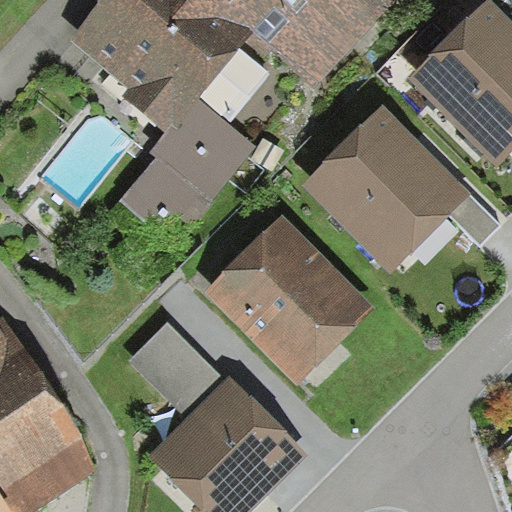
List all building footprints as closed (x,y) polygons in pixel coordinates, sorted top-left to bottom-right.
[(114,0),(74,49),(176,134),(121,199),(169,240),(245,150),(204,116),(254,56),(318,109),(410,0),(114,0)] [(499,143),(511,129),(511,29),(494,12),(431,74),(499,143)] [(392,249),(455,186),(387,118),(324,181),(392,249)] [(485,241),(506,220),(464,178),(443,199),(485,241)] [(277,229),(209,297),(300,387),(368,319),(277,229)] [(168,322),(129,361),(193,425),(232,386),(168,322)] [(0,348),(0,511),(11,511),(85,467),(22,366),(14,371),(0,348)] [(174,449),(235,509),(297,448),(236,388),(174,449)]
